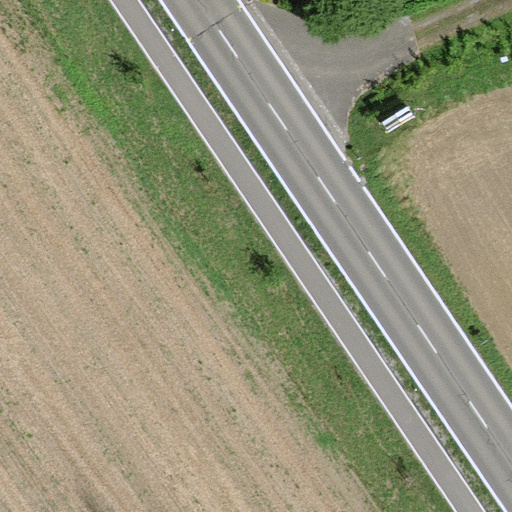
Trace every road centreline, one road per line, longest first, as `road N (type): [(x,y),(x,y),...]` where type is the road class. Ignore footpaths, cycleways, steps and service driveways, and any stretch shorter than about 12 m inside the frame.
road 1 (secondary): [(199,0),(511,459)]
road 2 (track): [(268,103),(333,65),(482,0)]
